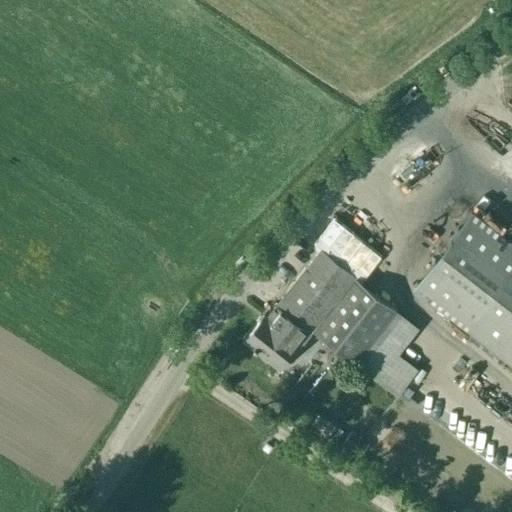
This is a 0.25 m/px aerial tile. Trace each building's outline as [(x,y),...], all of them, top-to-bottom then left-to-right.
[(429,176),(443,184),(448,175),(435,167),(429,176)] [(424,186),(418,195),(437,209),(444,200),(424,186)] [(511,241),(471,210),(412,286),(511,363),(511,241)] [(320,248),(361,280),(381,254),(335,218),(315,243),(315,248),(318,250),(320,248)] [(355,360),(396,307),(320,248),(267,316),(264,313),(244,339),(281,368),(313,328),(355,360)] [(350,431),(342,443),(360,454),(368,442),(350,431)]
